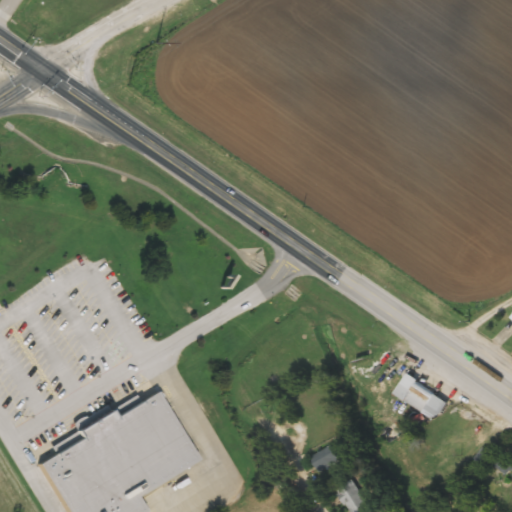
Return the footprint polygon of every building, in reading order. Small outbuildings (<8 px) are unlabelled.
[(409,374),(408,376),(399,370),(393,379),(402,385),(396,394),(438,422),(451,402),(409,374)] [(200,464),(161,392),(117,416),(115,411),(78,431),(83,439),(39,463),(66,511),(147,511),(140,496),(200,464)] [(312,458),(321,472),(340,459),(331,445),(312,458)] [(493,455),(486,448),(476,459),(484,466),(493,455)] [(493,463),(507,476),(511,471),(511,460),(503,452),(493,463)] [(335,492),(348,511),(372,511),(351,481),(335,492)]
